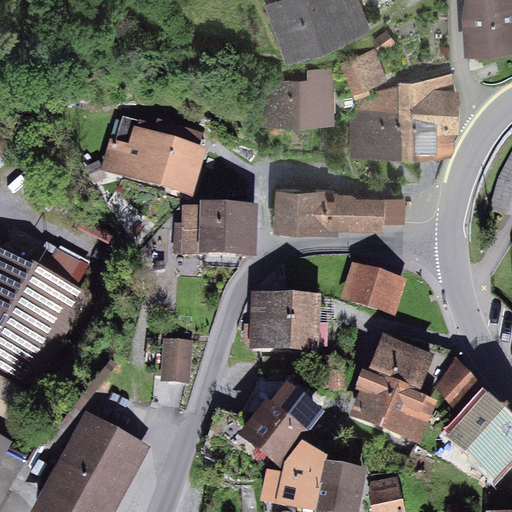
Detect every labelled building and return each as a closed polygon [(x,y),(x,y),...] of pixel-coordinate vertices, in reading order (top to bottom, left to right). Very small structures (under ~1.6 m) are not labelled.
[(278,0),(270,3),(288,48),(363,20),(354,0),(278,0)] [(511,41),(509,14),(504,15),(504,9),(511,8),(511,0),(471,0),(472,8),(466,8),(468,44),(511,41)] [(386,32),(376,39),(381,48),(391,41),(386,32)] [(374,53),(342,64),(355,96),(368,91),(365,82),(383,76),(374,53)] [(308,71),(309,80),(288,81),(265,86),(265,114),(270,114),(270,117),(328,116),(328,83),(330,83),(330,71),(308,71)] [(450,74),(401,87),(402,147),(449,147),(450,74)] [(358,146),(402,147),(401,87),(396,88),(395,85),(365,95),(366,124),(351,125),(353,151),(358,151),(358,146)] [(110,167),(181,189),(180,192),(185,194),(196,158),(190,156),(195,136),(159,126),(158,132),(123,122),(110,167)] [(511,156),(500,180),(492,209),(508,214),(511,198),(511,156)] [(96,167),(101,178),(109,174),(104,163),(96,167)] [(279,188),(279,219),(378,222),(378,197),(354,197),(354,194),(334,194),(334,190),(279,188)] [(176,226),(175,253),(185,253),(185,256),(196,256),(196,251),(243,253),(243,258),(250,258),(252,212),(188,209),(187,227),(176,226)] [(0,367),(33,386),(82,298),(66,289),(80,264),(59,252),(45,278),(0,253),(0,367)] [(349,300),(389,313),(398,285),(358,272),(349,300)] [(246,327),(245,345),(290,347),(292,307),(292,301),(256,298),(254,327),(246,327)] [(320,325),(320,309),(292,307),(290,347),(326,347),(327,325),(320,325)] [(430,358),(387,340),(370,379),(380,383),(398,390),(415,397),(430,358)] [(167,344),(164,378),(187,380),(189,346),(167,344)] [(460,413),(457,416),(460,420),(477,404),(473,401),(479,395),(454,365),(438,387),(460,413)] [(330,374),(331,385),(343,385),(342,373),(330,374)] [(366,391),(357,415),(383,426),(398,390),(380,383),(370,379),(366,377),(362,390),(366,391)] [(0,379),(0,425),(21,436),(39,401),(0,379)] [(283,465),(306,435),(300,431),(305,424),(308,425),(316,407),(272,387),(263,403),(268,405),(245,435),(283,465)] [(383,426),(414,439),(429,403),(415,397),(398,390),(383,426)] [(511,431),(484,405),(481,408),(477,404),(460,420),(465,425),(453,439),(493,476),(511,454),(511,431)] [(42,511),(107,511),(140,452),(90,425),(42,511)] [(0,442),(0,507),(27,458),(0,442)] [(271,475),(266,497),(314,508),(325,467),(326,462),(305,450),(296,466),(290,464),(285,477),(271,475)] [(351,472),(351,470),(325,467),(314,508),(337,511),(353,511),(361,473),(351,472)] [(372,485),(377,511),(402,511),(396,480),(372,485)]
